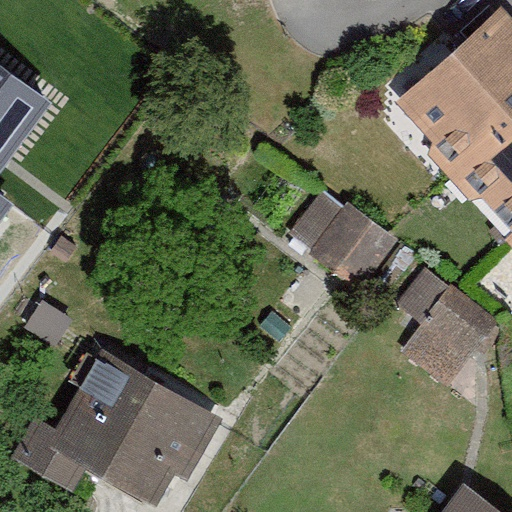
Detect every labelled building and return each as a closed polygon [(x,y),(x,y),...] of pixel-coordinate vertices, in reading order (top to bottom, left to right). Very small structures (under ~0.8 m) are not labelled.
[(511,21),(502,11),(401,103),(436,141),(431,155),(468,196),(483,192),(511,224),(511,237),(509,240),(511,243),(511,21)] [(0,172),(51,105),(0,67),(0,172)] [(415,254),(332,193),(298,240),(380,301),(415,254)] [(0,220),(12,205),(0,195),(0,220)] [(509,316),(437,264),(410,302),(435,321),(414,350),(460,383),(509,316)] [(220,409),(121,352),(78,428),(55,421),(34,457),(92,491),(101,462),(167,500),(220,409)] [(511,511),(511,510),(465,477),(439,511),(511,511)]
